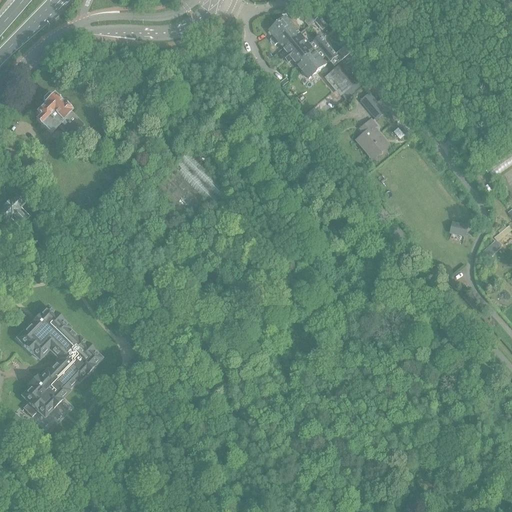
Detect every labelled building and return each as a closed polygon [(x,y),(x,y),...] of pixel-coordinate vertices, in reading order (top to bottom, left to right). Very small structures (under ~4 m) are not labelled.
[(306,12),(314,21),(319,17),(311,8),(306,12)] [(286,18),(269,32),(274,38),(270,41),(275,46),(279,43),(287,54),(283,57),(288,64),(293,60),(309,80),(326,66),(321,60),(326,56),(319,48),(315,52),(300,35),(305,32),(299,24),(294,28),(286,18)] [(321,38),(315,43),(319,48),(326,56),(331,62),(337,57),(321,38)] [(360,80),(358,82),(345,66),(334,75),(331,71),(326,75),(329,79),(329,80),(342,96),(346,101),(355,93),(356,95),(365,87),(360,80)] [(43,132),(45,130),(51,136),(59,128),(65,134),(70,129),(75,135),(84,126),(78,121),(71,113),(63,104),(54,96),(53,97),(51,95),(49,95),(44,99),(44,102),(46,104),(45,105),(45,106),(36,114),(40,118),(36,121),(41,125),(39,127),(43,132)] [(377,121),(386,114),(370,95),(361,102),(377,121)] [(373,160),(389,147),(374,129),(376,128),(372,123),(363,131),(367,136),(359,142),(373,160)] [(170,166),(150,187),(196,233),(216,213),(220,217),(235,202),(228,196),(240,185),(214,159),(217,156),(198,138),(185,152),(189,156),(174,170),(170,166)] [(24,205),(16,197),(12,201),(11,200),(0,211),(2,212),(0,213),(0,219),(5,224),(10,220),(19,229),(29,219),(20,209),(24,205)] [(449,235),(466,239),(469,227),(452,223),(449,235)] [(511,229),(510,226),(493,239),(496,243),(511,230),(511,229)] [(386,243),(380,248),(384,254),(391,249),(386,243)] [(479,270),(489,260),(485,255),(477,263),(479,270)] [(377,271),(388,286),(389,288),(391,287),(390,285),(391,284),(386,276),(380,269),(377,271)] [(56,360),(54,362),(56,363),(49,370),(47,369),(39,377),(37,375),(36,377),(28,386),(27,386),(26,387),(28,389),(20,397),(28,405),(28,404),(37,413),(36,414),(44,421),(54,411),(53,411),(61,402),(62,403),(72,393),(70,391),(77,384),(78,386),(87,377),(86,377),(95,368),(104,360),(96,352),(95,353),(86,344),(87,344),(79,336),(78,338),(71,331),(72,329),(64,322),(55,314),(56,313),(48,306),(39,315),(39,316),(31,324),(30,324),(15,340),(23,347),(32,355),(32,356),(39,363),(49,353),(56,360)] [(511,404),(502,392),(473,415),(511,464),(511,465),(511,404)] [(270,434),(278,443),(285,437),(277,429),(270,434)] [(452,511),(466,511),(480,501),(498,486),(484,468),(444,501),(452,511)] [(355,492),(346,481),(333,492),(343,503),(355,492)]
